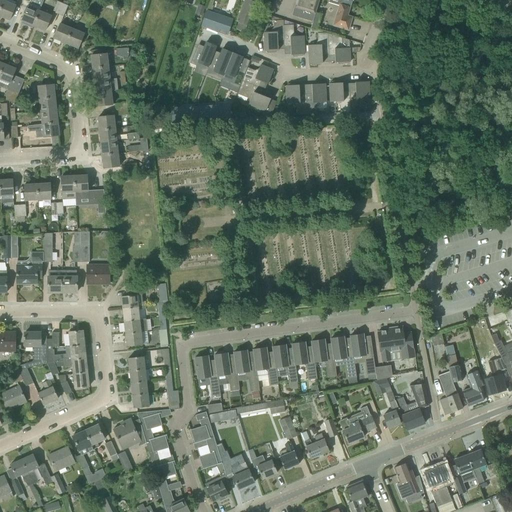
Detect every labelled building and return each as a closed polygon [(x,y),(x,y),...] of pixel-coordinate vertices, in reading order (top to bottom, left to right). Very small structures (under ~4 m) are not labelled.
[(3,0),(0,9),(0,16),(9,21),(16,5),(3,0)] [(243,0),(236,21),(249,26),(258,2),(251,0),(243,0)] [(296,0),(292,16),(313,22),(319,0),(296,0)] [(351,1),(349,0),(341,0),(333,26),(348,30),(352,17),(347,16),(351,1)] [(52,12),(58,14),(63,3),(57,1),(52,12)] [(63,3),(58,14),(63,16),(68,5),(63,3)] [(25,12),(21,21),(22,22),(22,23),(27,26),(28,24),(33,26),(40,10),(28,5),(25,12)] [(202,16),(206,7),(199,5),(196,14),(202,16)] [(40,10),(33,26),(45,31),(51,15),(40,10)] [(207,14),(201,29),(225,38),(231,23),(207,14)] [(86,27),(92,29),(97,17),(91,15),(86,27)] [(278,41),(284,41),(283,20),(268,15),(266,19),(273,21),(273,27),(269,32),(264,32),(265,51),(266,51),(266,52),(267,53),(272,53),(273,52),(273,51),(278,50),(278,41)] [(284,41),(284,46),(290,46),(291,55),(296,55),(296,56),(297,57),(302,57),(303,55),(304,54),(304,35),(298,36),(293,32),(293,23),(283,20),(284,41)] [(54,39),(66,44),(72,28),(60,23),(54,39)] [(72,28),(66,44),(78,49),(84,33),(72,28)] [(328,54),(327,33),(326,32),(317,33),(318,40),(313,45),(308,45),(309,64),(310,64),(310,65),(311,66),(316,66),(317,64),(322,63),(322,54),(328,54)] [(342,38),(327,33),(328,54),(328,55),(335,55),(335,63),(342,62),(342,63),(343,64),(348,64),(349,63),(349,62),(350,62),(349,48),(345,48),(342,45),(342,38)] [(197,47),(191,60),(208,67),(213,54),(216,48),(205,43),(203,49),(197,47)] [(128,48),(116,49),(116,54),(116,56),(127,59),(128,54),(128,48)] [(213,54),(208,67),(224,73),(232,54),(221,50),(219,56),(213,54)] [(91,56),(92,68),(109,67),(107,54),(91,56)] [(232,54),(224,73),(242,80),(247,67),(240,64),(242,58),(232,54)] [(4,64),(0,72),(0,79),(9,84),(16,69),(4,64)] [(248,67),(242,81),(258,87),(260,81),(268,84),(270,78),(271,78),(272,78),(274,73),(274,72),(273,71),(273,70),(260,65),(259,69),(255,70),(248,67)] [(92,68),(94,81),(110,79),(109,67),(92,68)] [(110,79),(94,81),(95,93),(111,92),(118,91),(116,78),(110,79)] [(356,92),(349,92),(350,112),(360,112),(360,105),(364,100),(369,100),(369,82),(367,82),(367,81),(366,80),(361,80),(360,81),(360,82),(355,82),(356,92)] [(258,87),(242,81),(237,94),(248,98),(249,102),(248,105),(265,111),(263,117),(271,117),(276,104),(270,101),(271,99),(269,98),(270,98),(269,96),(264,94),(263,95),(263,96),(256,93),(258,87)] [(350,112),(349,92),(343,92),(343,83),(337,83),(337,82),(336,81),(331,82),(330,83),(330,84),(329,84),(330,102),(335,102),(340,106),(340,113),(350,112)] [(312,94),(306,94),(307,115),(317,114),(316,107),(321,103),(326,102),(325,84),(324,84),(324,83),(323,82),(318,82),(317,83),(317,84),(312,84),(312,94)] [(307,115),(306,94),(299,94),(299,85),(294,85),(294,84),(293,83),(288,84),(287,85),(287,86),(285,86),(286,104),(292,104),(296,108),(297,115),(307,115)] [(38,86),(39,99),(55,98),(54,85),(38,86)] [(3,99),(9,101),(13,90),(8,88),(3,99)] [(13,90),(9,101),(14,103),(18,92),(13,90)] [(111,92),(95,93),(96,106),(113,104),(111,92)] [(39,99),(40,112),(57,110),(55,98),(39,99)] [(232,104),(221,104),(222,118),(227,118),(232,104)] [(149,119),(157,122),(163,108),(155,105),(149,119)] [(40,112),(42,124),(58,123),(57,110),(40,112)] [(98,117),(99,130),(115,129),(114,116),(98,117)] [(42,124),(28,126),(28,132),(35,131),(36,138),(43,137),(59,135),(58,123),(42,124)] [(17,126),(11,126),(12,138),(18,138),(17,132),(24,131),(24,126),(17,127),(17,126)] [(99,130),(100,143),(117,141),(115,129),(99,130)] [(100,143),(102,155),(118,154),(117,141),(100,143)] [(118,154),(102,155),(103,168),(120,166),(118,154)] [(87,175),(74,176),(75,192),(75,199),(75,200),(95,199),(94,190),(88,191),(87,175)] [(75,192),(74,176),(61,177),(62,193),(75,192)] [(12,179),(0,180),(0,193),(0,196),(13,196),(12,179)] [(50,183),(37,184),(38,200),(51,199),(50,183)] [(38,200),(37,184),(24,185),(25,201),(38,200)] [(104,200),(97,201),(98,205),(98,213),(105,213),(106,213),(105,200),(104,200)] [(82,262),(82,232),(74,232),(74,246),(72,246),(72,262),(82,262)] [(43,246),(43,252),(43,262),(52,262),(52,246),(52,233),(46,233),(43,233),(43,246)] [(11,258),(11,235),(3,236),(3,258),(11,258)] [(43,262),(43,252),(32,252),(32,265),(17,265),(17,284),(23,284),(23,286),(30,286),(30,284),(37,284),(37,278),(42,278),(42,262),(43,262)] [(87,264),(87,284),(109,284),(109,264),(87,264)] [(63,292),(63,270),(48,270),(48,292),(63,292)] [(77,270),(63,270),(63,292),(77,292),(77,270)] [(224,282),(207,283),(208,297),(225,296),(224,282)] [(158,285),(159,301),(167,300),(165,284),(158,285)] [(121,296),(122,309),(146,306),(145,302),(143,302),(141,287),(125,289),(126,296),(121,296)] [(122,309),(124,321),(140,319),(146,319),(145,309),(146,309),(146,306),(122,309)] [(511,308),(503,312),(507,322),(504,323),(511,336),(511,308)] [(124,321),(125,334),(147,331),(147,332),(146,319),(140,319),(124,321)] [(377,332),(380,353),(380,352),(382,362),(414,357),(413,349),(411,332),(403,334),(402,327),(391,328),(392,330),(377,332)] [(161,330),(158,330),(160,347),(168,346),(166,329),(161,330)] [(69,332),(70,346),(84,345),(83,331),(69,332)] [(147,331),(125,334),(127,347),(142,345),(148,344),(147,332),(147,331)] [(0,351),(15,352),(15,333),(0,332),(0,351)] [(31,362),(33,367),(46,363),(46,345),(41,345),(40,333),(25,333),(25,347),(34,347),(34,357),(31,362)] [(350,336),(352,351),(353,357),(361,356),(364,358),(366,375),(369,375),(376,374),(375,368),(372,348),(365,349),(363,334),(357,335),(357,334),(351,334),(351,336),(350,336)] [(432,337),(434,345),(444,342),(442,334),(432,337)] [(496,334),(491,336),(494,344),(499,341),(496,334)] [(356,377),(353,357),(352,351),(346,352),(344,337),(340,337),(340,336),(334,337),(334,338),(330,339),(331,344),(334,360),(341,359),(344,361),(347,379),(350,378),(351,386),(357,384),(356,377)] [(336,377),(334,360),(331,344),(325,345),(324,340),(319,340),(318,339),(312,340),(313,341),(311,342),(311,346),(312,346),(314,362),(322,361),(325,364),(327,378),(336,377)] [(317,379),(314,362),(312,346),(311,346),(305,347),(305,342),(301,343),(301,342),(295,342),(295,344),(291,344),(293,359),(294,359),(295,365),(303,364),(305,366),(307,381),(317,379)] [(63,354),(64,361),(86,358),(84,345),(70,346),(65,346),(66,354),(63,354)] [(297,382),(295,365),(294,359),(293,359),(287,360),(285,345),(280,346),(279,345),(274,345),(274,347),(272,347),(273,352),(276,368),(283,367),(286,369),(288,383),(297,382)] [(496,349),(501,358),(502,358),(503,362),(509,359),(511,366),(511,351),(507,354),(502,345),(496,349)] [(278,385),(276,368),(273,352),(267,353),(266,348),(260,349),(260,347),(254,348),(254,349),(253,350),(254,362),(255,362),(256,371),(264,370),(267,372),(269,386),(278,385)] [(163,357),(164,367),(170,367),(168,349),(156,350),(157,358),(163,357)] [(259,391),(256,371),(255,362),(254,362),(248,362),(247,351),(241,351),(241,350),(235,351),(235,352),(233,352),(234,357),(237,373),(244,372),(247,375),(250,392),(259,391)] [(240,396),(237,373),(234,357),(228,358),(227,353),(223,354),(223,352),(217,353),(217,355),(214,355),(214,360),(215,360),(217,376),(225,375),(228,377),(230,392),(231,391),(232,397),(240,396)] [(220,397),(217,376),(215,360),(214,360),(208,361),(208,356),(202,357),(202,355),(196,356),(196,358),(194,358),(197,379),(206,378),(208,380),(211,398),(220,397)] [(128,358),(129,371),(145,369),(144,357),(128,358)] [(73,367),(73,374),(87,372),(86,358),(64,361),(64,368),(73,367)] [(502,358),(501,358),(487,362),(491,376),(484,379),(489,395),(505,390),(501,375),(500,375),(500,372),(506,370),(503,362),(502,358)] [(53,362),(47,363),(52,376),(59,373),(54,362),(53,362)] [(376,379),(376,381),(386,378),(392,377),(390,365),(375,368),(376,379)] [(450,371),(451,376),(453,383),(462,380),(458,365),(448,367),(450,371)] [(23,379),(22,380),(25,386),(33,383),(27,368),(18,370),(23,379)] [(129,371),(131,383),(147,382),(145,369),(129,371)] [(15,383),(22,380),(23,379),(18,370),(10,372),(15,383)] [(451,376),(450,371),(438,376),(446,398),(439,400),(445,415),(462,409),(452,383),(453,383),(451,376)] [(471,388),(462,391),(468,406),(484,400),(479,387),(483,386),(477,371),(466,375),(471,388)] [(87,372),(73,374),(75,388),(89,387),(87,372)] [(61,384),(62,386),(66,395),(72,392),(67,381),(66,381),(65,375),(58,376),(61,384)] [(398,418),(401,416),(392,392),(386,378),(376,381),(372,381),(378,396),(385,393),(393,412),(383,415),(388,428),(400,424),(398,418)] [(38,392),(39,396),(43,405),(58,399),(49,380),(42,383),(44,389),(38,392)] [(131,383),(132,396),(148,394),(147,382),(131,383)] [(0,393),(0,395),(3,402),(7,411),(26,402),(18,385),(0,393)] [(416,403),(426,402),(424,388),(414,389),(416,403)] [(392,392),(401,416),(406,430),(425,423),(419,409),(409,413),(400,389),(392,392)] [(173,391),(166,392),(168,404),(179,403),(177,391),(173,391)] [(148,394),(132,396),(133,408),(149,407),(148,394)] [(268,403),(270,414),(285,412),(283,400),(268,403)] [(207,405),(208,414),(222,411),(221,403),(207,405)] [(264,404),(236,408),(237,414),(265,409),(264,404)] [(339,421),(348,444),(364,437),(362,433),(375,428),(371,416),(367,406),(359,409),(363,418),(350,424),(348,418),(339,421)] [(137,413),(145,441),(153,439),(150,428),(161,425),(161,426),(158,414),(160,414),(160,413),(158,413),(157,411),(137,413)] [(193,444),(202,441),(214,438),(206,412),(195,415),(197,421),(199,420),(202,427),(191,431),(191,430),(190,430),(194,443),(192,444),(193,444)] [(279,420),(287,440),(297,436),(289,416),(279,420)] [(323,421),(329,438),(338,435),(332,418),(323,421)] [(113,429),(122,450),(139,443),(140,446),(146,443),(139,419),(132,422),(130,419),(124,422),(125,424),(113,429)] [(98,425),(86,430),(94,449),(99,446),(97,443),(104,439),(98,425)] [(94,449),(86,430),(79,433),(79,431),(73,434),(74,436),(72,436),(79,451),(86,447),(88,451),(94,449)] [(305,446),(307,450),(311,459),(329,451),(321,433),(314,437),(316,442),(311,444),(308,435),(302,437),(306,446),(305,446)] [(145,441),(153,467),(165,464),(163,458),(159,459),(157,451),(167,448),(168,448),(164,436),(167,435),(166,435),(153,439),(145,441)] [(214,438),(202,441),(203,447),(207,446),(210,454),(200,457),(199,457),(203,469),(201,469),(201,470),(216,465),(222,463),(214,438)] [(104,444),(110,457),(117,454),(111,441),(104,444)] [(288,454),(279,457),(281,461),(284,470),(299,464),(295,454),(290,442),(284,445),(286,449),(288,454)] [(48,456),(52,465),(55,472),(75,463),(67,447),(48,456)] [(117,455),(125,473),(133,469),(124,451),(117,455)] [(480,451),(467,456),(475,477),(478,484),(484,482),(478,467),(486,465),(484,460),(480,451)] [(32,454),(22,459),(33,484),(38,482),(33,470),(38,467),(32,454)] [(76,457),(82,469),(88,466),(82,454),(76,457)] [(262,455),(251,460),(254,467),(253,467),(257,474),(260,473),(263,479),(277,473),(273,464),(271,459),(265,462),(262,455)] [(460,476),(453,479),(459,494),(466,491),(463,482),(475,477),(467,456),(465,456),(461,458),(461,456),(454,459),(455,460),(454,461),(456,465),(458,470),(460,475),(460,476)] [(33,484),(22,459),(10,464),(16,477),(21,475),(24,482),(25,482),(28,487),(33,484)] [(153,467),(161,494),(170,491),(173,490),(171,484),(167,485),(165,477),(175,474),(176,474),(172,463),(174,462),(165,464),(153,467)] [(232,475),(239,489),(254,483),(245,462),(230,468),(233,475),(232,475)] [(405,462),(392,467),(399,484),(396,485),(402,498),(404,497),(414,493),(417,500),(421,498),(419,494),(423,493),(419,476),(413,478),(409,469),(408,470),(405,462)] [(222,463),(216,465),(219,472),(224,470),(222,464),(222,463)] [(486,466),(490,476),(497,473),(493,463),(486,466)] [(444,465),(434,469),(441,489),(452,485),(444,465)] [(46,486),(53,483),(50,477),(46,467),(39,470),(46,486)] [(95,474),(92,475),(95,482),(106,477),(102,469),(94,473),(95,474)] [(434,469),(423,473),(431,493),(441,489),(434,469)] [(53,483),(58,494),(66,491),(57,474),(50,477),(53,483)] [(203,488),(203,489),(206,495),(209,494),(213,502),(219,498),(220,500),(226,497),(225,495),(227,495),(225,490),(230,488),(225,474),(204,484),(206,487),(203,488)] [(0,477),(0,497),(2,497),(4,501),(13,497),(4,476),(0,477)] [(24,493),(17,479),(11,481),(18,496),(24,493)] [(362,481),(346,488),(352,502),(348,503),(351,511),(360,511),(356,501),(368,496),(362,481)] [(170,491),(161,494),(165,511),(189,511),(183,499),(175,503),(173,498),(170,491)] [(101,500),(106,511),(117,511),(110,495),(101,500)] [(438,511),(433,498),(426,501),(428,511),(438,511)]
